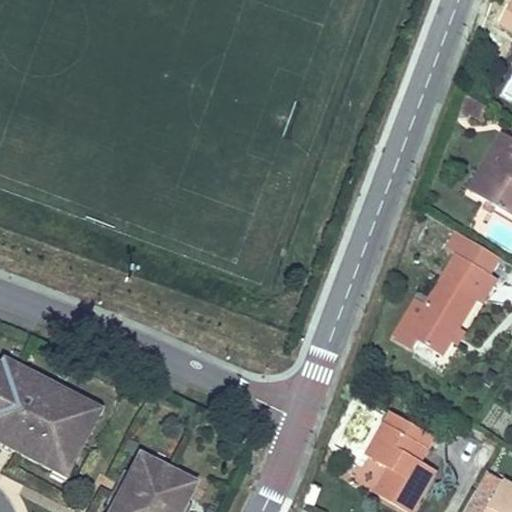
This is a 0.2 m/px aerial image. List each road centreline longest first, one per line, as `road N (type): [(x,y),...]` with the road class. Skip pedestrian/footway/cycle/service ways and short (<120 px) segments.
road 1 (unclassified): [(298,420),(456,0)]
road 2 (residential): [(298,420),(0,291)]
